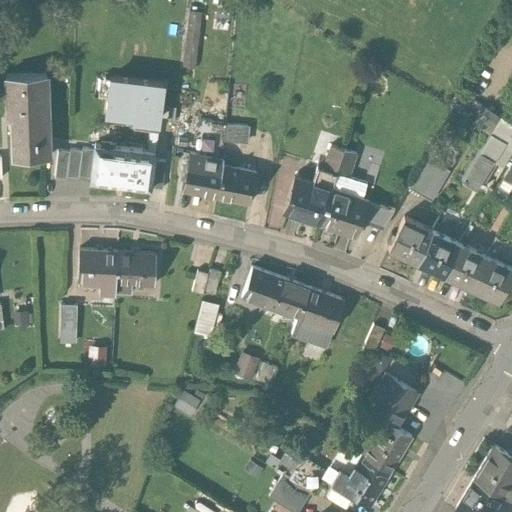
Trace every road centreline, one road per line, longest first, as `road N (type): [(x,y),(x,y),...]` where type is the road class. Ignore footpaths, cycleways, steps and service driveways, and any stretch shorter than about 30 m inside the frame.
road 1 (residential): [(511,348),(309,259),(217,233),(89,215),(0,216)]
road 2 (residential): [(417,511),(511,348)]
